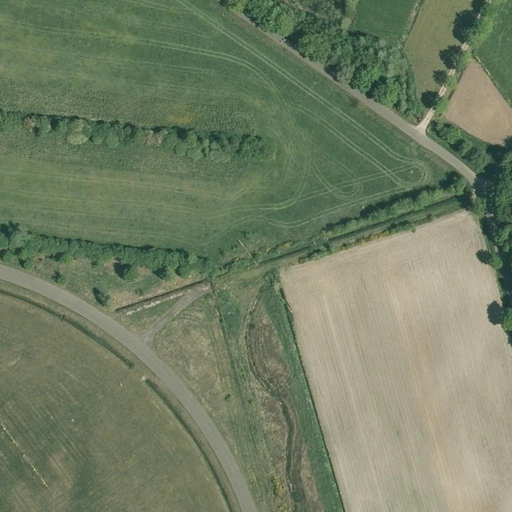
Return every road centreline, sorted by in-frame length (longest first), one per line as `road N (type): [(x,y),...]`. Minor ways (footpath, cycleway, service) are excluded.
road 1 (unclassified): [(511,298),(485,203),(469,177),(220,0)]
road 2 (track): [(418,138),(488,0)]
